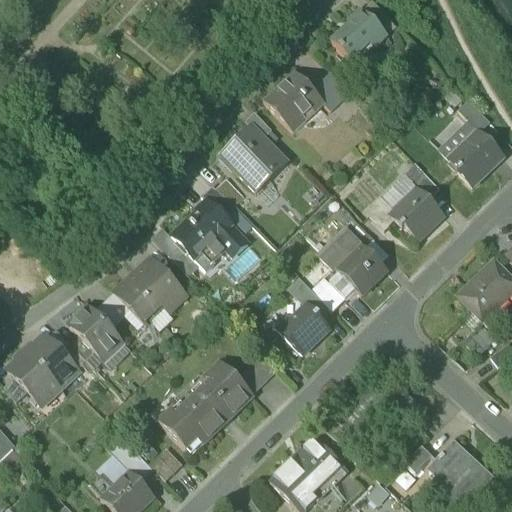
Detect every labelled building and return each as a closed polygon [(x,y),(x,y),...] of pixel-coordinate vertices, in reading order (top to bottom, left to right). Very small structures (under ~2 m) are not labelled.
[(363,20),(380,37),(390,28),(373,11),(363,20)] [(330,51),(349,71),(368,53),(372,57),(386,44),(380,37),(363,20),(360,17),(346,30),(349,33),(330,51)] [(319,110),(329,121),(349,103),(330,82),(311,100),(320,109),(319,110)] [(264,114),(292,143),(306,130),(302,126),(319,110),(320,109),(311,100),(296,83),(264,114)] [(453,97),(445,105),(455,116),(464,108),(453,97)] [(477,140),(478,141),(489,131),(468,110),(458,120),(468,130),(477,140)] [(250,136),(261,147),(270,139),(255,123),(245,132),(250,136)] [(439,158),(448,168),(477,140),(468,130),(439,158)] [(255,202),(256,203),(269,190),(287,173),(261,147),(250,136),(219,165),(220,166),(221,166),(233,179),(234,180),(255,201),(255,202)] [(478,141),(477,140),(448,168),(458,178),(457,180),(471,195),(491,176),(486,172),(498,161),(478,141)] [(486,172),(491,176),(502,165),(498,161),(486,172)] [(403,183),(411,191),(422,179),(414,171),(403,183)] [(417,196),(427,206),(438,195),(422,179),(411,191),(417,197),(417,196)] [(411,191),(403,183),(380,206),(381,206),(385,202),(397,214),(405,207),(406,208),(417,197),(411,191)] [(225,187),(214,197),(232,215),(243,204),(225,187)] [(269,190),(256,203),(267,214),(277,205),(274,202),(277,199),(269,190)] [(225,222),(232,215),(214,197),(211,195),(201,205),(206,211),(207,210),(222,225),(225,222)] [(405,207),(397,214),(393,219),(388,225),(393,230),(402,239),(404,236),(414,247),(428,233),(431,235),(444,223),(427,206),(417,196),(417,197),(406,208),(405,207)] [(385,202),(381,206),(393,219),(397,214),(385,202)] [(388,225),(393,219),(381,206),(380,206),(365,220),(384,239),(393,230),(388,225)] [(171,245),(194,269),(215,250),(225,259),(231,266),(246,251),(222,225),(207,210),(206,211),(171,245)] [(232,215),(225,222),(245,242),(251,235),(232,215)] [(152,247),(184,280),(194,269),(171,245),(163,237),(152,247)] [(336,279),(362,253),(347,237),(319,264),(335,280),(336,279)] [(215,250),(194,269),(204,279),(225,259),(215,250)] [(354,297),(361,304),(376,288),(375,288),(386,277),(362,253),(336,279),(354,297)] [(130,319),(145,335),(147,333),(143,329),(160,313),(166,319),(185,301),(150,265),(150,266),(151,267),(127,290),(126,289),(114,301),(113,301),(130,319)] [(457,303),(482,329),(511,299),(511,287),(493,268),(457,303)] [(335,280),(327,288),(345,306),(354,297),(336,279),(335,280)] [(323,283),(310,296),(328,314),(332,318),(345,306),(327,288),(323,283)] [(319,323),(328,314),(310,296),(298,284),(286,296),(304,314),(307,311),(319,323)] [(96,317),(114,335),(130,319),(113,301),(114,301),(113,300),(96,317)] [(279,339),(302,362),(328,336),(317,325),(319,323),(307,311),(304,314),(279,339)] [(94,361),(102,368),(121,350),(87,316),(69,334),(74,340),(94,361)] [(74,340),(65,348),(86,369),(94,361),(74,340)] [(44,343),(25,361),(59,396),(77,378),(57,356),(44,343)] [(77,378),(86,369),(65,348),(57,356),(77,378)] [(490,364),(497,373),(511,361),(511,355),(508,350),(490,364)] [(236,385),(251,401),(276,376),(261,360),(236,385)] [(40,414),(59,396),(25,361),(7,379),(14,386),(27,400),(40,414)] [(157,430),(185,458),(197,446),(202,451),(252,402),(251,401),(236,385),(219,369),(205,383),(210,388),(176,421),(171,416),(157,430)] [(4,395),(16,411),(27,400),(14,386),(4,395)] [(373,417),(403,445),(415,432),(417,434),(429,422),(395,391),(388,398),(375,387),(337,429),(349,441),(351,442),(373,417)] [(323,437),(340,452),(349,441),(337,429),(335,431),(332,428),(323,437)] [(129,479),(136,486),(149,474),(117,440),(103,453),(128,479),(129,479)] [(269,489),(291,511),(311,511),(346,478),(314,445),(269,489)] [(0,467),(9,458),(0,447),(0,467)] [(444,508),(447,511),(466,511),(492,484),(479,473),(477,475),(451,451),(428,477),(452,499),(444,508)] [(405,471),(415,480),(431,463),(421,453),(405,471)] [(148,472),(165,488),(182,471),(165,455),(148,472)] [(0,468),(0,473),(6,479),(20,467),(11,458),(0,468)] [(136,486),(141,491),(154,479),(149,474),(136,486)] [(128,479),(112,495),(101,506),(100,507),(104,511),(144,511),(153,504),(141,491),(136,486),(129,479),(128,479)] [(90,495),(101,506),(112,495),(101,484),(90,495)]
